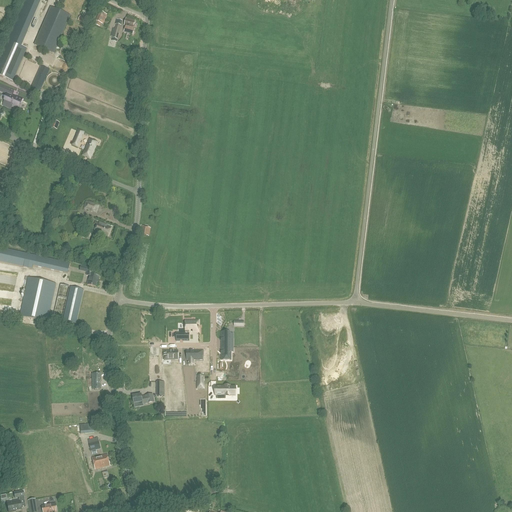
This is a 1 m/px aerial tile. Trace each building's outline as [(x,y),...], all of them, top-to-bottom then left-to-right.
[(0,75),(13,81),(27,48),(22,46),(41,0),(23,0),(0,55),(0,75)] [(54,53),(70,16),(51,7),(35,45),(54,53)] [(104,22),(105,18),(104,17),(106,14),(100,12),(96,21),(97,21),(95,25),(100,27),(101,23),(102,23),(103,21),(104,22)] [(91,19),(92,17),(87,14),(85,18),(80,16),(78,21),(91,27),(94,20),(91,19)] [(125,26),(124,32),(133,34),(135,25),(134,24),(135,20),(126,18),(124,24),(125,25),(125,26)] [(113,38),(117,39),(121,26),(116,24),(115,29),(113,29),(111,36),(113,37),(113,38)] [(39,93),(50,70),(41,66),(30,89),(39,93)] [(1,85),(0,87),(1,87),(1,86),(5,87),(2,92),(7,95),(2,105),(11,109),(12,107),(18,110),(22,99),(12,95),(14,91),(1,85)] [(75,134),(76,134),(82,137),(85,132),(78,129),(75,134)] [(90,159),(98,142),(90,139),(82,156),(90,159)] [(96,213),(98,205),(86,201),(84,209),(96,213)] [(99,223),(95,222),(94,224),(97,225),(94,233),(99,234),(99,235),(102,236),(107,237),(111,227),(103,224),(99,222),(99,223)] [(149,236),(150,228),(142,226),(140,234),(149,236)] [(68,274),(70,263),(0,247),(0,261),(32,269),(33,266),(68,274)] [(88,268),(81,267),(80,271),(87,272),(86,275),(90,276),(88,285),(96,287),(97,279),(98,280),(99,276),(92,275),(93,269),(88,268)] [(47,322),(56,283),(28,277),(20,316),(47,322)] [(62,321),(69,287),(60,285),(53,319),(62,321)] [(76,324),(83,290),(71,287),(63,321),(76,324)] [(163,356),(163,366),(179,366),(179,356),(163,356)] [(179,356),(179,366),(197,366),(197,356),(179,356)] [(100,384),(100,381),(100,373),(92,373),(92,389),(101,389),(101,384),(100,384)] [(154,402),(153,394),(145,396),(146,397),(141,397),(141,395),(132,396),(134,403),(142,402),(143,404),(154,402)] [(222,396),(222,408),(246,408),(246,396),(222,396)] [(195,398),(195,414),(206,414),(206,398),(195,398)] [(81,434),(99,433),(98,424),(80,425),(81,434)] [(96,450),(101,449),(98,438),(88,440),(91,452),(92,451),(96,450)] [(95,470),(110,466),(107,454),(92,458),(95,470)] [(14,498),(18,497),(19,501),(24,500),(23,491),(14,493),(14,498)] [(21,509),(20,502),(16,503),(15,501),(7,503),(8,511),(12,511),(15,511),(15,510),(21,509)]
